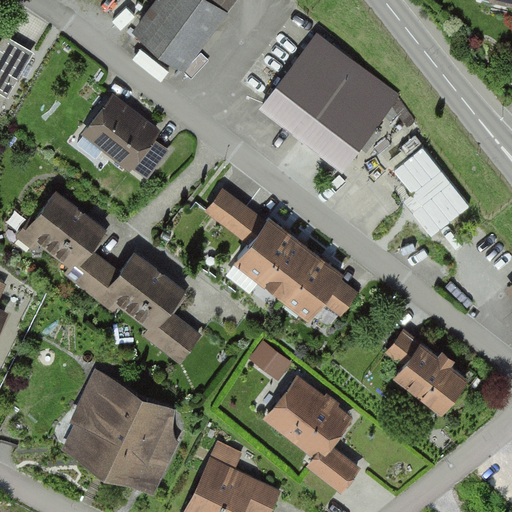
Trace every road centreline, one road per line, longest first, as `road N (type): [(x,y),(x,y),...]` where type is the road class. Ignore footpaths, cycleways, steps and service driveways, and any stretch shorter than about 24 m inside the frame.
road 1 (residential): [(511,361),(36,0)]
road 2 (residential): [(511,423),(402,511),(70,511),(0,476)]
road 3 (tertiary): [(511,158),(383,0)]
